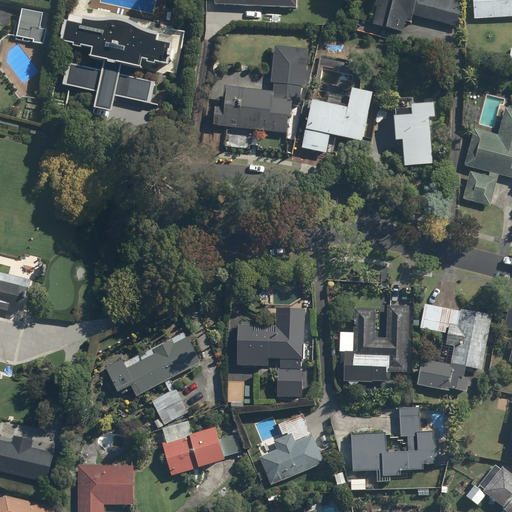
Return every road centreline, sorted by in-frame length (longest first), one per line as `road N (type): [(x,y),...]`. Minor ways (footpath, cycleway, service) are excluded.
road 1 (residential): [(382,234),(254,245),(192,233),(164,213),(171,182),(189,172),(358,197),(374,218)]
road 2 (residential): [(511,269),(382,234)]
